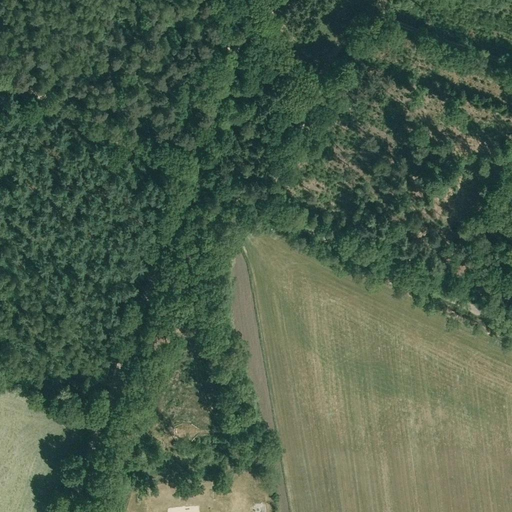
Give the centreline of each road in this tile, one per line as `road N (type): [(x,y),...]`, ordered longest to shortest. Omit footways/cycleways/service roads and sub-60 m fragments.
road 1 (unclassified): [(72,511),(189,172)]
road 2 (unclassified): [(511,328),(189,172)]
road 3 (track): [(0,78),(189,172)]
road 4 (track): [(253,0),(189,172)]
